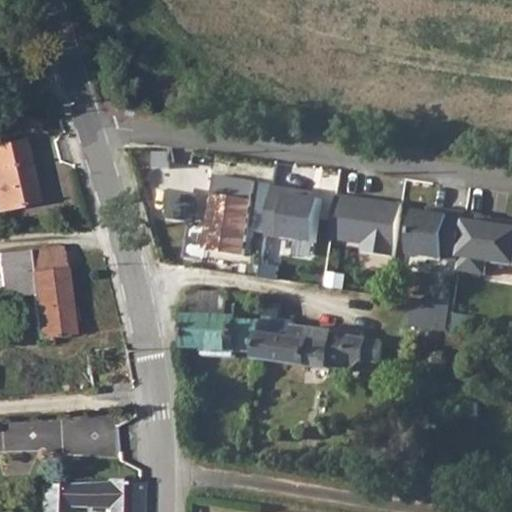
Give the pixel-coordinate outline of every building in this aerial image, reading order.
[(22,139),(0,143),(0,207),(35,200),(22,139)] [(214,179),(206,251),(245,255),(252,183),(214,179)] [(289,190),(272,187),(265,238),(314,245),(321,200),(310,199),(288,196),(289,190)] [(299,191),(289,190),(288,196),(310,199),(311,193),(299,191)] [(369,200),(337,195),(331,240),(363,245),(362,253),(394,258),(402,205),(369,200)] [(449,210),(429,207),(428,212),(448,216),(449,210)] [(466,212),(449,210),(448,216),(428,212),(423,212),(416,211),(410,255),(458,263),(466,212)] [(511,221),(494,217),(466,212),(458,263),(457,271),(485,275),(487,261),(511,264),(511,221)] [(37,338),(40,337),(50,336),(71,334),(60,246),(0,253),(0,262),(4,295),(31,293),(37,338)] [(226,295),(187,294),(186,347),(203,348),(203,351),(249,352),(250,340),(257,340),(260,323),(232,322),(233,309),(225,309),(226,295)] [(257,340),(255,360),(328,371),(330,366),(353,371),(359,368),(369,360),(382,362),(384,342),(370,340),(365,334),(359,334),(354,338),(292,328),(293,323),(275,319),(277,305),(263,303),(260,323),(257,340)] [(414,303),(410,330),(447,336),(448,332),(451,308),(414,303)] [(511,341),(448,332),(447,336),(446,348),(511,356),(511,341)] [(50,336),(40,337),(41,345),(51,343),(50,336)] [(107,480),(42,483),(40,511),(62,511),(63,504),(108,507),(107,511),(140,511),(141,479),(123,479),(107,480)]
